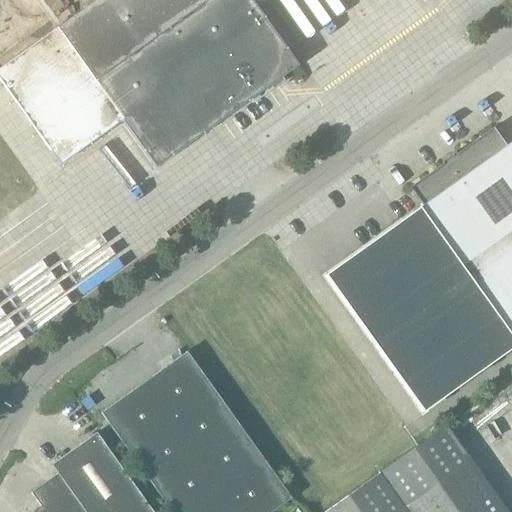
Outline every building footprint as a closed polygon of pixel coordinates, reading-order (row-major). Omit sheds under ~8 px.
[(97,0),(0,69),(0,82),(60,166),(122,122),(155,168),(298,67),(250,1),(251,0),(97,0)] [(511,142),(506,147),(493,129),(457,155),(453,154),(452,158),(410,188),(422,206),(325,276),(423,413),(511,349),(511,142)] [(101,414),(170,511),(273,511),(291,499),(186,353),(101,414)] [(381,471),(410,511),(506,511),(445,426),(381,471)] [(151,511),(96,434),(51,466),(57,475),(31,494),(41,508),(34,511),(151,511)] [(410,511),(381,471),(324,511),(410,511)]
